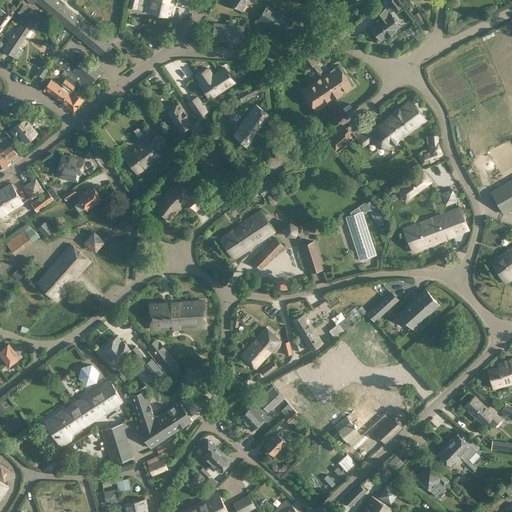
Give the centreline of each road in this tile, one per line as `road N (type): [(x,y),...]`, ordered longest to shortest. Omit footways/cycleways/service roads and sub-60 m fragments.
road 1 (residential): [(177,257),(233,199),(408,66)]
road 2 (residential): [(319,511),(507,334)]
road 3 (residential): [(460,282),(397,272),(280,298),(227,291)]
road 4 (residential): [(460,282),(478,222),(475,203),(408,66)]
road 5 (residential): [(177,257),(133,217),(78,121)]
road 6 (track): [(280,298),(295,363),(218,406),(211,418)]
road 7 (residential): [(173,49),(253,55),(341,46)]
road 8 (residential): [(61,343),(177,257)]
road 9 (residential): [(311,511),(211,418)]
road 10 (residential): [(154,499),(137,472),(34,474)]
road 11 (residential): [(211,418),(227,291)]
